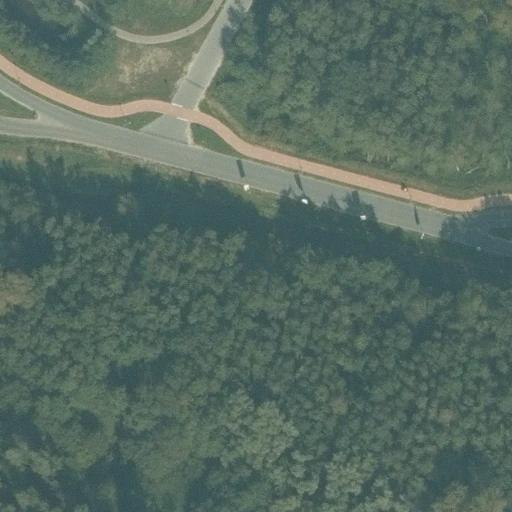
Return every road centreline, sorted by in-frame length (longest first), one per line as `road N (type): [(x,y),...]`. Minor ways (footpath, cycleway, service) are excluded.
road 1 (unclassified): [(456,230),(88,129)]
road 2 (track): [(140,171),(0,150)]
